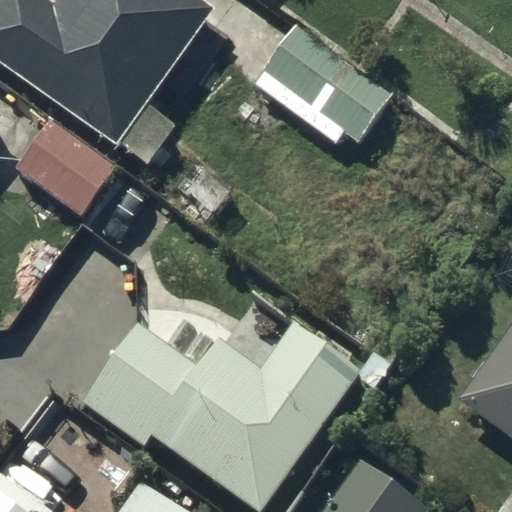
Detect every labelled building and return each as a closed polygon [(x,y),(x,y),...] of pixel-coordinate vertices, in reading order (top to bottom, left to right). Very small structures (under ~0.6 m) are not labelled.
[(12,0),(0,17),(0,83),(117,166),(214,29),(173,0),(75,0),(59,23),(25,0),(12,0)] [(351,167),(392,110),(297,40),(255,97),(351,167)] [(52,139),(18,184),(62,218),(52,231),(72,247),(116,188),(52,139)] [(141,342),(86,420),(146,462),(152,454),(233,511),(272,511),(361,388),(272,324),(240,369),(221,356),(201,384),(141,342)] [(511,348),(461,418),(511,455),(511,348)] [(410,511),(362,477),(337,511),(410,511)] [(14,511),(0,502),(0,511),(14,511)] [(154,511),(143,503),(136,511),(154,511)]
